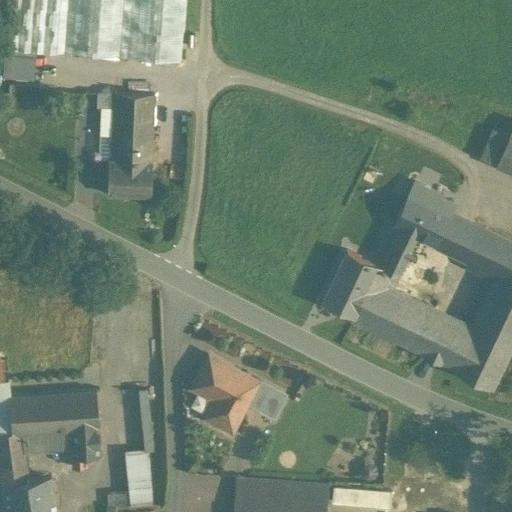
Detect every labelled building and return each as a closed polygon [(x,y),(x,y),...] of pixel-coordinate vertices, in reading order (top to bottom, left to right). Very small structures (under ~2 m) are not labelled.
[(7,0),(4,44),(181,58),(185,0),(7,0)] [(60,59),(37,57),(35,81),(58,83),(60,59)] [(181,62),(155,60),(154,71),(180,73),(181,62)] [(404,95),(339,70),(331,91),(350,98),(352,93),(398,111),(404,95)] [(154,89),(113,88),(112,123),(152,123),(154,89)] [(511,121),(496,159),(511,165),(511,121)] [(152,123),(112,123),(111,155),(108,155),(107,190),(151,192),(153,124),(152,123)] [(507,129),(492,123),(480,153),(495,159),(507,129)] [(454,197),(414,178),(408,189),(449,209),(454,197)] [(400,221),(380,262),(399,271),(419,230),(446,243),(460,214),(449,209),(408,189),(394,218),(400,221)] [(511,239),(474,221),(468,254),(497,268),(511,239)] [(470,324),(431,305),(412,345),(492,384),(511,341),(511,239),(497,268),(470,324)] [(380,262),(348,247),(342,259),(371,273),(393,284),(399,271),(380,262)] [(371,273),(342,259),(323,297),(352,311),(371,273)] [(393,284),(371,273),(352,311),(350,316),(412,345),(431,305),(432,303),(393,284)] [(256,376),(209,350),(191,382),(215,395),(205,412),(231,426),(247,397),(273,411),(285,389),(257,374),(256,376)] [(0,376),(0,429),(12,428),(9,392),(8,376),(2,376),(0,376)] [(96,385),(10,391),(10,392),(9,392),(12,428),(12,429),(22,429),(24,447),(72,444),(70,425),(98,423),(96,385)] [(98,423),(70,425),(72,444),(72,453),(85,452),(100,451),(98,423)] [(22,429),(12,429),(12,428),(0,429),(0,465),(9,511),(31,511),(57,507),(51,474),(29,477),(24,447),(22,429)] [(147,446),(125,447),(129,488),(130,488),(131,501),(151,500),(147,446)] [(85,452),(72,453),(73,464),(86,463),(85,452)] [(259,474),(236,473),(233,505),(256,507),(259,474)] [(326,511),(329,479),(259,474),(256,507),(281,509),(280,511),(326,511)] [(331,480),(331,498),(392,498),(392,481),(331,480)] [(421,500),(421,482),(398,481),(397,500),(421,500)] [(129,488),(108,490),(108,503),(131,501),(130,488),(129,488)] [(459,511),(458,489),(444,489),(445,511),(459,511)] [(511,511),(511,489),(492,489),(491,511),(511,511)]
